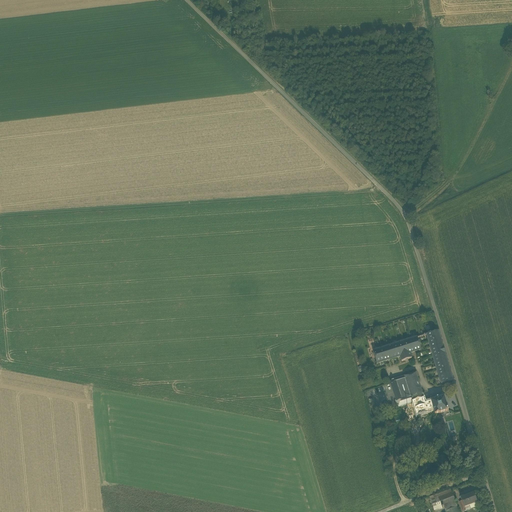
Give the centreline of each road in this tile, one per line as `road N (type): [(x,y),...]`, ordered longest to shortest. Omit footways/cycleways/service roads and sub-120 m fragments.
road 1 (unclassified): [(185,0),(405,215),(492,511)]
road 2 (track): [(379,185),(0,215)]
